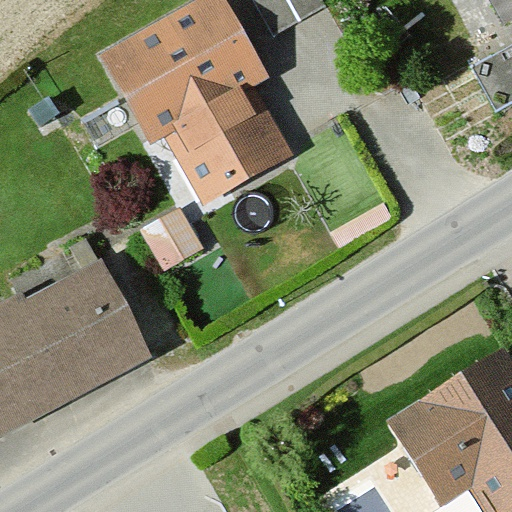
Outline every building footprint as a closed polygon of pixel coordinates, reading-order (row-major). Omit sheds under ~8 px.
[(245,0),(199,0),(104,53),(156,145),(170,137),(207,203),(294,155),(256,87),(285,71),(245,0)] [(259,0),(272,24),(317,0),(259,0)] [(511,0),(497,0),(511,24),(511,23),(511,0)] [(511,41),(470,65),(496,113),(511,103),(511,41)] [(25,285),(0,298),(0,425),(5,435),(160,351),(111,262),(35,304),(25,285)] [(489,363),(391,423),(441,506),(474,486),(490,511),(511,511),(511,338),(509,333),(481,350),(489,363)]
